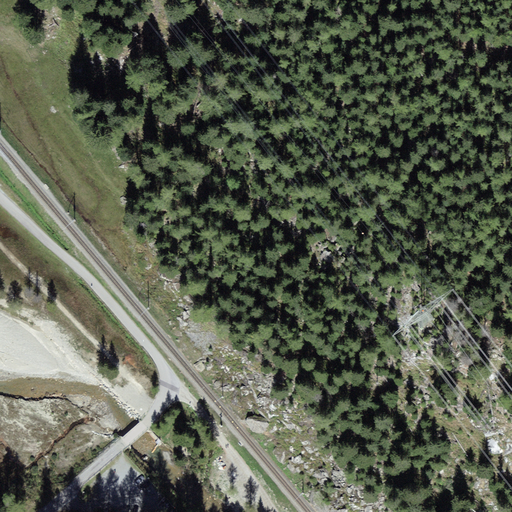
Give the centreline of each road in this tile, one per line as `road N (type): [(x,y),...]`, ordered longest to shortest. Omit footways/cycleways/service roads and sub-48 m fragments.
road 1 (unclassified): [(0,197),(98,289),(177,387),(145,423)]
road 2 (track): [(177,387),(269,511)]
road 3 (unclassified): [(46,511),(145,423)]
